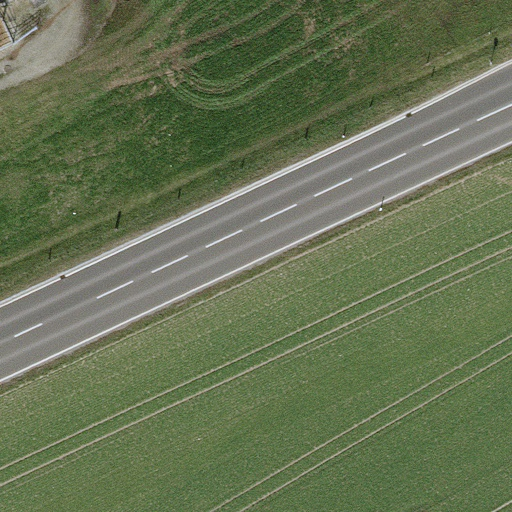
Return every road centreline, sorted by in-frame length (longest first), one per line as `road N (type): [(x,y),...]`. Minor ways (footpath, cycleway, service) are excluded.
road 1 (secondary): [(0,345),(511,108)]
road 2 (track): [(0,83),(67,51),(83,21),(83,0)]
